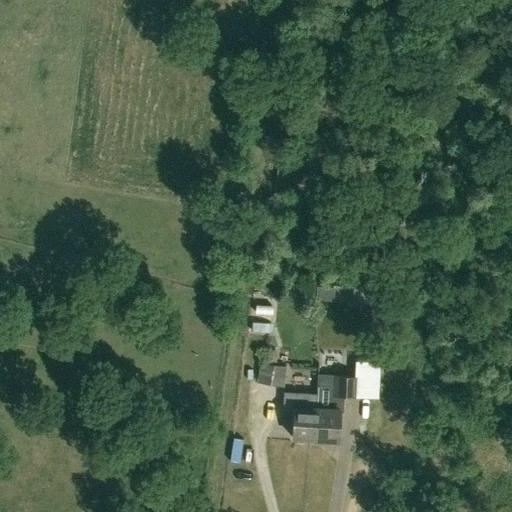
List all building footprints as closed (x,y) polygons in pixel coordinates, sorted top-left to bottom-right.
[(284,387),(287,367),(275,364),(260,362),(257,381),(284,387)] [(359,397),(359,375),(332,374),(332,377),(332,395),(359,397)] [(311,421),(310,439),(338,440),(340,409),(341,396),(332,395),(332,377),(318,376),(317,396),(316,408),(315,422),(311,421)] [(292,437),(310,439),(311,421),(315,422),(316,408),(317,396),(286,394),(286,399),(285,415),(294,416),(292,437)] [(410,421),(410,469),(447,469),(447,421),(410,421)]
